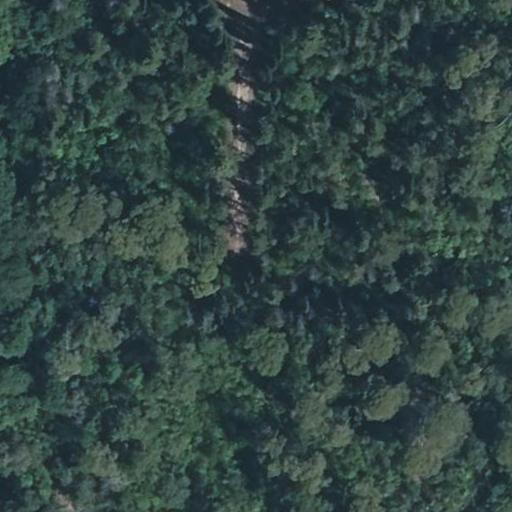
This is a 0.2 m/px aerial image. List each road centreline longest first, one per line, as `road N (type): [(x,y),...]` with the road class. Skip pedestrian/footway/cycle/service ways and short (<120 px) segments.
road 1 (track): [(41,0),(0,383)]
road 2 (track): [(239,0),(231,174)]
